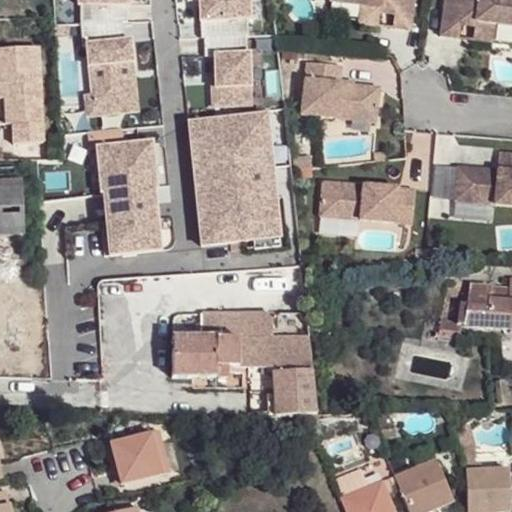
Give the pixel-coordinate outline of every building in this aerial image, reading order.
[(131,9),(129,0),(79,0),(81,11),(84,11),(88,51),(93,50),(98,98),(99,110),(135,106),(133,82),(123,83),(122,72),(138,70),(136,45),(130,45),(128,26),(126,9),(131,9)] [(247,36),(246,20),(248,20),(247,0),(199,0),(200,21),(205,21),(205,37),(208,37),(209,56),(219,56),(220,82),(216,82),(217,106),(249,105),(248,54),(245,54),(245,36),(247,36)] [(341,0),(359,3),(355,21),(407,30),(411,0),(341,0)] [(511,0),(442,0),(437,34),(488,42),(489,38),(491,24),(511,26),(511,0)] [(511,41),(511,26),(491,24),(489,38),(511,41)] [(74,44),(73,32),(60,34),(61,45),(74,44)] [(16,125),(18,145),(49,143),(42,47),(0,48),(0,86),(1,86),(6,86),(7,99),(9,126),(16,125)] [(304,62),(298,114),(372,122),(377,88),(337,83),(339,66),(304,62)] [(143,115),(138,70),(122,72),(123,83),(133,82),(135,106),(99,110),(98,98),(91,99),(93,120),(143,115)] [(265,203),(261,174),(270,173),(265,120),(197,127),(201,163),(191,165),(193,184),(208,183),(215,249),(278,242),(274,202),(265,203)] [(201,163),(197,127),(187,128),(191,165),(201,163)] [(155,192),(150,147),(122,150),(121,134),(84,138),(85,154),(93,154),(98,198),(100,198),(107,261),(159,255),(152,192),(155,192)] [(494,168),(454,164),(451,199),(511,204),(511,152),(496,151),(494,168)] [(274,202),(270,173),(261,174),(265,203),(274,202)] [(0,237),(23,236),(21,182),(0,182),(0,237)] [(215,249),(208,183),(193,184),(200,251),(215,249)] [(412,193),(320,185),(317,220),(409,228),(412,193)] [(467,326),(491,328),(492,305),(494,289),(470,287),(469,306),(467,326)] [(492,305),(511,307),(511,292),(511,290),(494,289),(492,305)] [(467,326),(469,306),(461,305),(459,325),(467,326)] [(511,330),(511,306),(511,307),(492,305),(491,328),(511,330)] [(270,341),(271,317),(199,316),(199,340),(236,340),(251,341),(270,341)] [(199,340),(171,339),(170,379),(214,380),(219,382),(225,380),(225,368),(235,369),(236,340),(199,340)] [(251,369),(251,341),(236,340),(235,369),(251,369)] [(309,363),(308,342),(270,341),(251,341),(251,369),(271,370),(309,370),(309,363)] [(313,403),(309,370),(271,370),(272,406),(273,418),(307,417),(315,417),(313,403)] [(451,430),(465,464),(475,464),(474,460),(476,460),(466,424),(451,430)] [(110,443),(120,486),(172,474),(161,430),(110,443)] [(394,479),(407,511),(435,511),(452,505),(435,462),(394,479)] [(475,464),(465,464),(466,511),(509,511),(508,463),(475,464)] [(343,499),(366,490),(359,472),(336,481),(343,499)] [(340,500),(344,511),(393,511),(382,484),(366,490),(343,499),(340,500)] [(0,511),(10,511),(6,492),(0,493),(0,511)]
